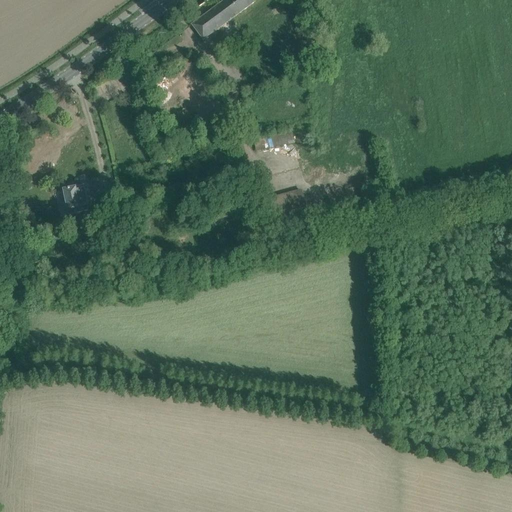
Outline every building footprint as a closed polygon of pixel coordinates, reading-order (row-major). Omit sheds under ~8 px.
[(255,2),(253,0),(225,0),(191,25),(203,41),(255,2)] [(291,129),(252,140),(256,153),(294,142),(291,129)] [(309,217),(302,189),(264,199),(257,171),(248,174),(255,202),(260,200),(266,222),(276,219),(277,225),(309,217)] [(92,210),(87,185),(63,190),(68,215),(92,210)] [(228,197),(208,202),(212,218),(232,212),(228,197)]
